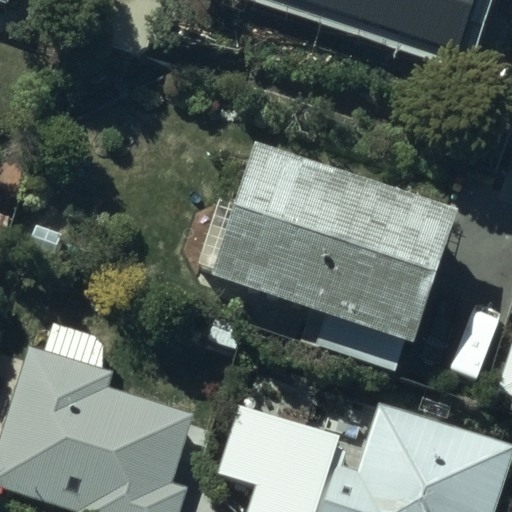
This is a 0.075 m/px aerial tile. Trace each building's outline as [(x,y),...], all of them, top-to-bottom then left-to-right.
[(149,0),(96,0),(83,36),(130,54),(149,0)] [(435,0),(480,14),(484,0),(275,0),(302,8),(304,0),(331,0),(426,28),(434,0),(435,0)] [(454,201),(255,135),(210,269),(410,335),(454,201)] [(511,342),(497,389),(511,393),(511,342)] [(110,370),(28,344),(0,431),(0,483),(80,509),(79,511),(177,511),(186,485),(172,480),(193,413),(105,385),(110,370)] [(491,511),(511,448),(382,408),(362,471),(329,460),(337,434),(239,403),(218,472),(259,485),(250,511),(491,511)]
